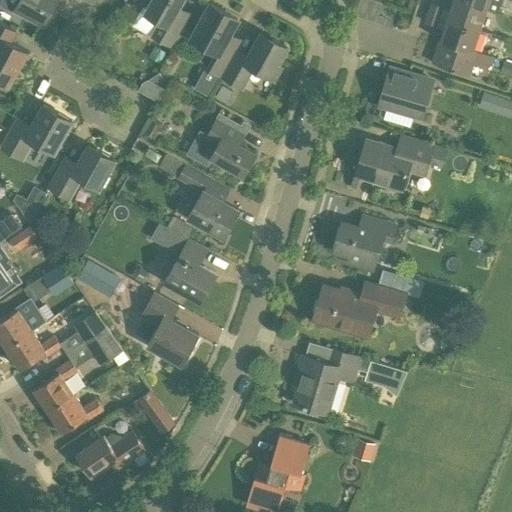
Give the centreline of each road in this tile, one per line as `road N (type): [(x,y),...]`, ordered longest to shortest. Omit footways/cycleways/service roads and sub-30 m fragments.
road 1 (residential): [(147,511),(206,433),(241,357),(327,71),(328,25)]
road 2 (residential): [(110,107),(52,79),(95,0)]
